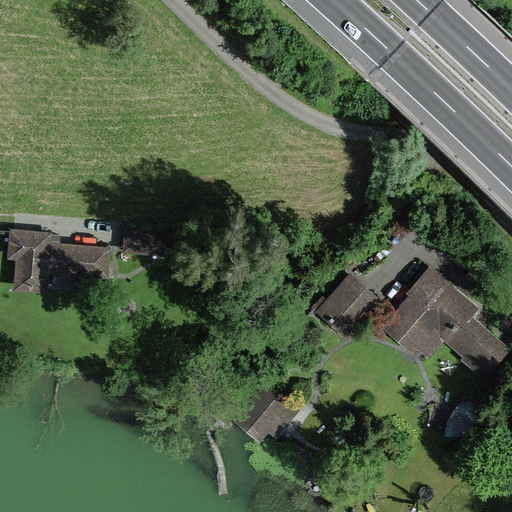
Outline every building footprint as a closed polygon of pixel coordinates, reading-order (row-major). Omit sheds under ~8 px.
[(163,231),(124,229),(123,249),(162,252),(163,231)] [(58,234),(6,230),(4,255),(13,256),(10,288),(40,290),(42,270),(85,273),(87,244),(58,242),(58,234)] [(471,303),(428,268),(381,326),(423,361),(471,303)] [(377,302),(347,276),(313,315),(343,341),(377,302)] [(297,409),(263,381),(230,421),(254,440),(263,429),(273,438),(297,409)]
